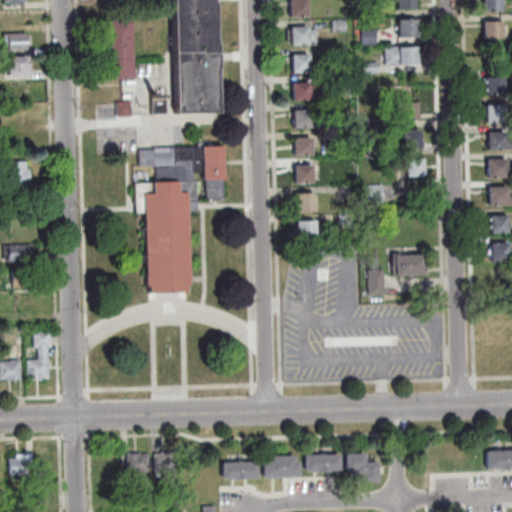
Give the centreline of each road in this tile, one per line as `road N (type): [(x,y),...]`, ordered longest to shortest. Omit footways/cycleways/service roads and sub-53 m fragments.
road 1 (residential): [(78,511),(62,0)]
road 2 (residential): [(511,404),(0,419)]
road 3 (residential): [(269,411),(255,0)]
road 4 (residential): [(461,406),(449,0)]
